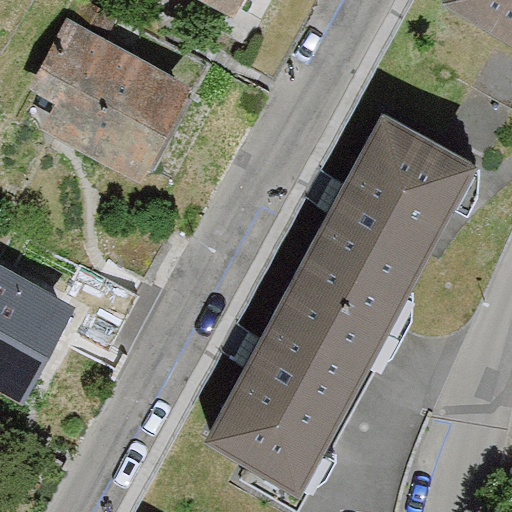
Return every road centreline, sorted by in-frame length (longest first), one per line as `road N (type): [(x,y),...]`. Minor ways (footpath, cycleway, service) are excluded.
road 1 (residential): [(358,0),(78,511)]
road 2 (unknown): [(226,469),(283,488),(342,487),(392,387),(421,365),(490,343)]
road 3 (residential): [(511,297),(490,343),(450,511)]
